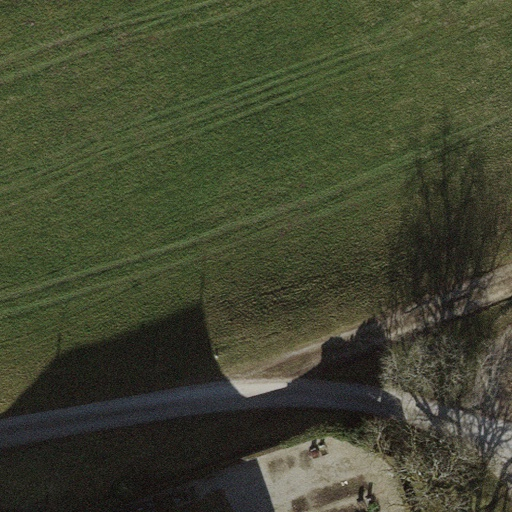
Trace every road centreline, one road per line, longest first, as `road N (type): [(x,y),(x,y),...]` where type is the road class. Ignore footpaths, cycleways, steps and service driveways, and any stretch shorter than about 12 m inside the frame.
road 1 (residential): [(0,433),(220,394),(335,393),(430,411),(511,443)]
road 2 (track): [(220,394),(511,278)]
